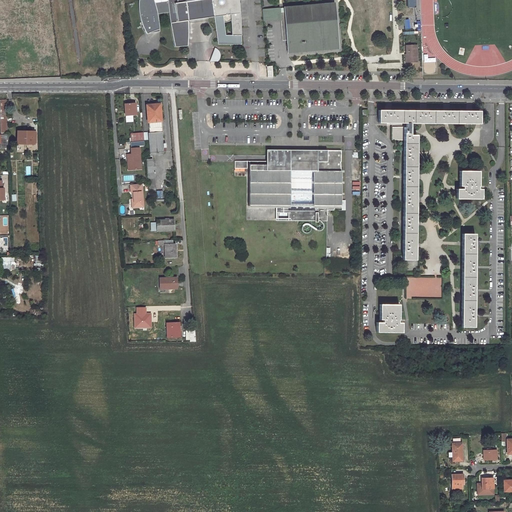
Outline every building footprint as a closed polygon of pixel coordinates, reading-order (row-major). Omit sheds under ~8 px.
[(168,12),(167,1),(165,1),(164,0),(163,0),(155,1),(155,3),(154,3),(153,0),(138,1),(138,8),(139,15),(140,20),(142,25),(143,29),(146,34),(159,30),(158,19),(157,13),(168,12)] [(420,0),(407,0),(408,12),(408,15),(412,15),(421,15),(420,0)] [(334,3),(284,7),(284,12),(280,13),(281,20),(282,41),(287,40),(288,53),(338,49),(334,3)] [(280,8),(262,9),(263,21),(281,20),(280,13),(280,8)] [(417,45),(406,46),(407,57),(405,57),(406,62),(417,62),(417,45)] [(135,102),(124,103),(125,115),(136,115),(135,102)] [(156,104),(146,105),(146,113),(147,113),(149,133),(148,133),(150,153),(163,152),(160,107),(156,107),(156,104)] [(480,111),(378,110),(378,123),(406,124),(406,127),(392,127),(392,140),(404,140),(403,260),(415,260),(417,136),(410,135),(410,124),(480,124),(480,111)] [(17,132),(17,144),(34,144),(34,132),(17,132)] [(139,147),(131,148),(131,154),(127,154),(127,160),(130,160),(130,169),(141,169),(139,147)] [(341,169),(341,163),(341,152),(296,151),(295,157),(269,157),(269,163),(249,163),(249,166),(249,207),(276,207),(276,209),(289,209),(288,220),(321,220),(321,218),(327,218),(327,209),(334,209),(337,203),(338,198),(340,189),(341,180),(341,174),(341,169)] [(481,189),(478,189),(478,186),(479,186),(479,171),(459,171),(459,186),(460,186),(460,189),(456,189),(456,199),(481,199),(481,189)] [(141,183),(130,184),(130,192),(132,192),(132,200),(133,207),(143,206),(141,183)] [(289,209),(276,209),(276,220),(288,220),(289,209)] [(174,220),(156,221),(157,231),(174,230),(174,220)] [(474,327),(475,234),(462,234),(461,327),(474,327)] [(172,240),(158,241),(158,245),(165,245),(165,258),(176,257),(175,244),(172,245),(172,240)] [(442,299),(442,278),(406,277),(406,298),(442,299)] [(177,278),(159,278),(160,289),(177,288),(177,278)] [(402,323),(398,323),(398,320),(399,320),(399,305),(379,304),(379,319),(380,319),(380,322),(377,322),(376,332),(402,333),(402,323)] [(179,323),(167,323),(167,337),(178,337),(177,328),(180,327),(179,323)] [(452,452),(448,452),(448,457),(452,457),(452,461),(462,460),(461,443),(460,443),(453,443),(451,443),(452,452)] [(496,450),(483,450),(483,460),(496,459),(496,450)] [(461,488),(461,480),(463,480),(462,474),(451,474),(452,490),(457,490),(457,488),(461,488)] [(481,493),(481,496),(493,496),(492,480),(488,480),(488,478),(481,479),(481,485),(477,486),(477,493),(481,493)] [(511,479),(503,480),(503,491),(511,491),(511,479)]
